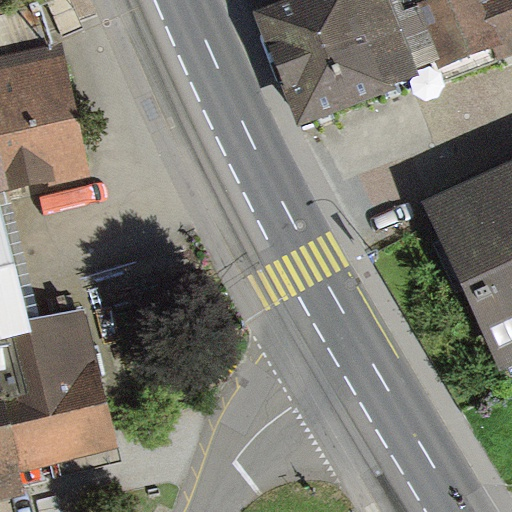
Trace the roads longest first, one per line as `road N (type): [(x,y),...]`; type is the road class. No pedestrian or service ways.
road 1 (primary): [(190,0),(284,206),(368,357)]
road 2 (residential): [(204,511),(222,467),(368,357)]
road 3 (primary): [(368,357),(460,511)]
